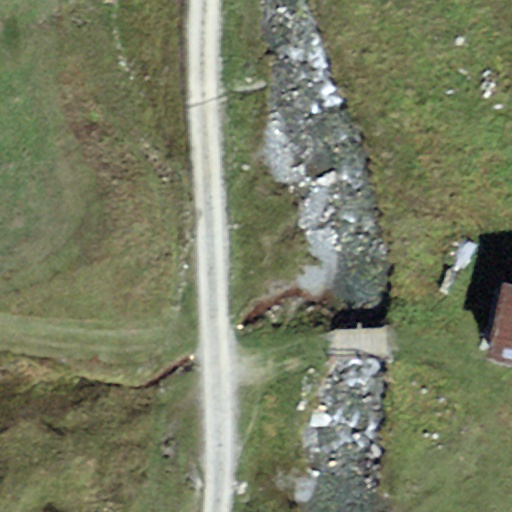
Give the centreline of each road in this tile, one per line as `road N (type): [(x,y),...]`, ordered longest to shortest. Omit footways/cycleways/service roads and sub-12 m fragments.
road 1 (track): [(216,511),(205,106),(216,0)]
road 2 (track): [(212,372),(331,344),(390,342),(511,398)]
